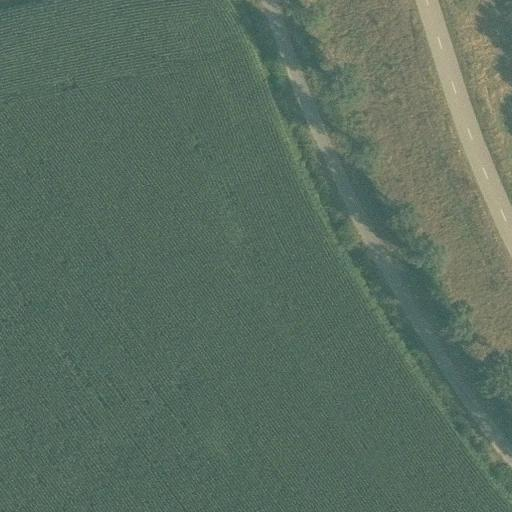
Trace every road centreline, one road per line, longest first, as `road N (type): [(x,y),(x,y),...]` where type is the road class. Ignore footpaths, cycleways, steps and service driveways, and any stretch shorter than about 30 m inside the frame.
road 1 (unclassified): [(511,457),(371,244),(332,168),(268,0)]
road 2 (unclassified): [(511,242),(424,0)]
